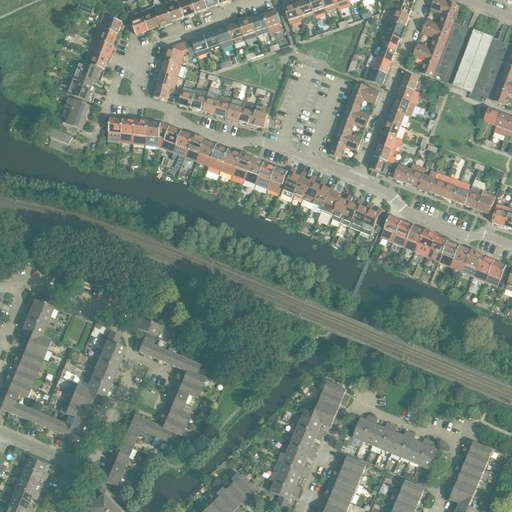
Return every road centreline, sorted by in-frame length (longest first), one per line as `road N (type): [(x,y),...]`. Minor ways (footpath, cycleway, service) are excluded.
road 1 (residential): [(278,148),(178,125),(168,112),(133,101),(145,53),(277,0)]
road 2 (residential): [(301,511),(354,404),(457,445),(433,511)]
road 3 (residential): [(71,466),(98,450),(134,353),(92,304),(27,283)]
road 4 (residential): [(357,180),(421,0)]
road 5 (residential): [(511,253),(390,207),(383,191),(357,180)]
